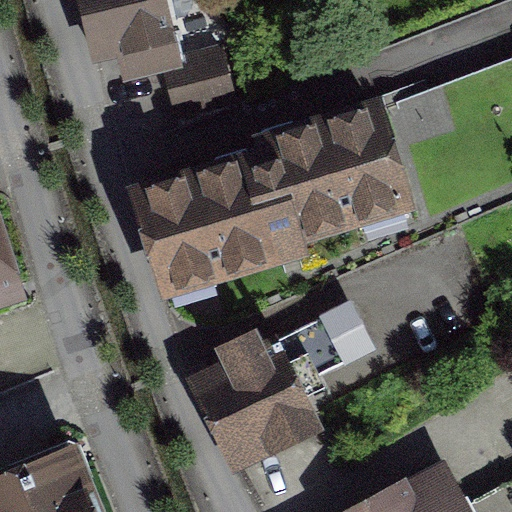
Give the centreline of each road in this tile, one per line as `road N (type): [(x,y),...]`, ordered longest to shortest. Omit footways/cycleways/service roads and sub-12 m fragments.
road 1 (residential): [(237,511),(136,277),(53,0)]
road 2 (residential): [(0,78),(141,511)]
